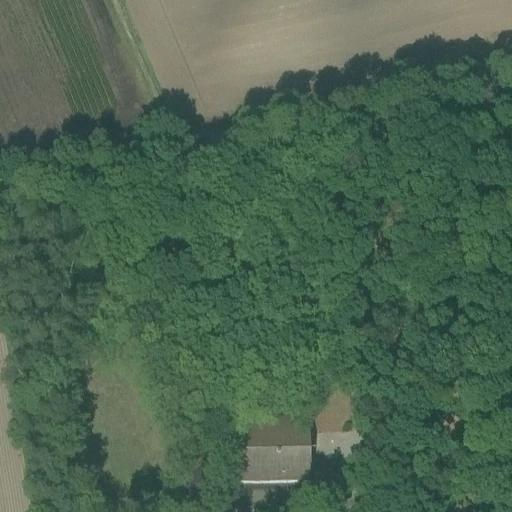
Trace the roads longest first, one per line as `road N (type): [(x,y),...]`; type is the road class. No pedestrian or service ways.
road 1 (track): [(0,207),(322,132)]
road 2 (unclassified): [(322,132),(511,87)]
